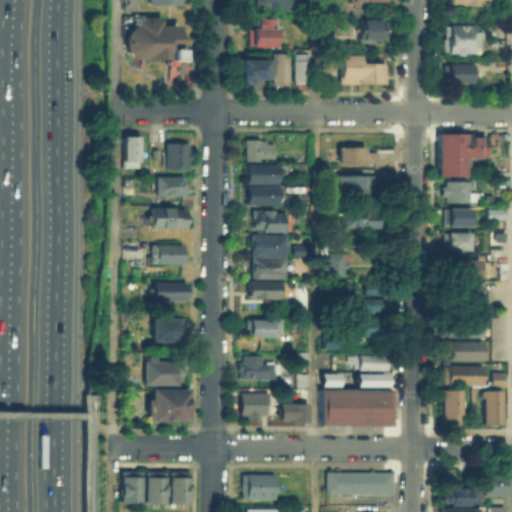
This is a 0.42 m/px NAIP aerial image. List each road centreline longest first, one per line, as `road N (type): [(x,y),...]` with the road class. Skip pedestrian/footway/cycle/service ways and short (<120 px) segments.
road 1 (residential): [(410,511),(414,0)]
road 2 (residential): [(211,511),(213,0)]
road 3 (motorway): [(12,0),(12,511)]
road 4 (motorway): [(49,428),(51,0)]
road 5 (residential): [(511,447),(111,445)]
road 6 (residential): [(511,112),(111,110)]
